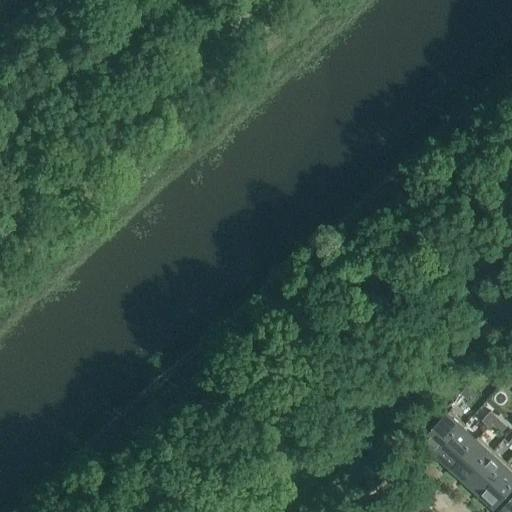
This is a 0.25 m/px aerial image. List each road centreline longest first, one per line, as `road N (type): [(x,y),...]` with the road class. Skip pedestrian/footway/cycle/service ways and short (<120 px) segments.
road 1 (track): [(511,190),(154,511)]
road 2 (unclassified): [(0,148),(167,0)]
